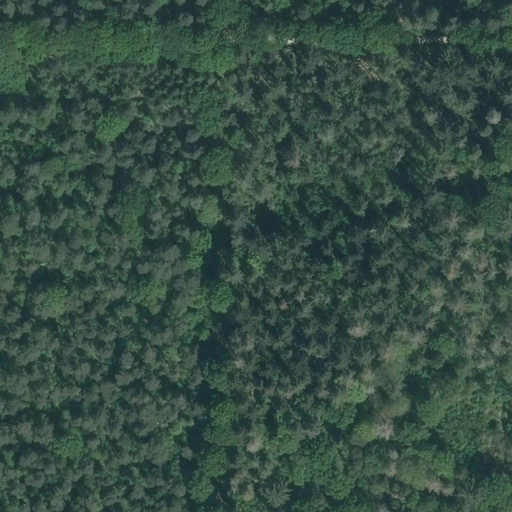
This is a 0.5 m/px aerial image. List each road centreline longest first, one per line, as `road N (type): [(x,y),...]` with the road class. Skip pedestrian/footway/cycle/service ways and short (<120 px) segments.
road 1 (track): [(214,0),(216,511)]
road 2 (track): [(0,39),(511,40)]
road 3 (track): [(215,289),(511,215)]
